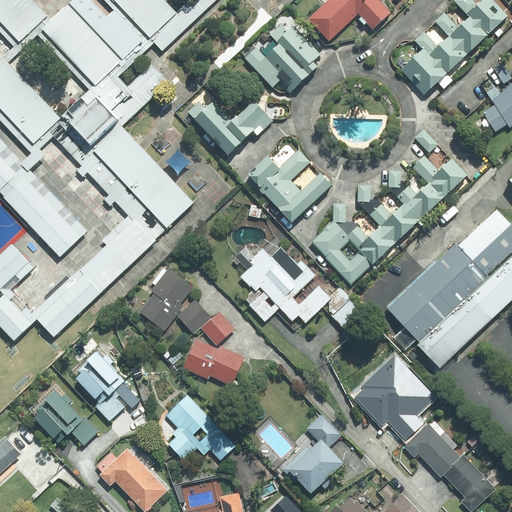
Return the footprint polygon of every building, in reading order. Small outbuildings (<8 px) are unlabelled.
[(47,20),(28,0),(0,0),(0,22),(20,45),(47,20)] [(80,0),(46,35),(100,89),(147,42),(161,56),(216,0),(192,0),(179,13),(166,0),(80,0)] [(330,0),(310,19),(330,40),(357,14),(374,32),(394,12),(382,0),(330,0)] [(424,51),(406,67),(425,89),(509,16),(495,0),(477,0),(476,1),(475,0),(455,0),(470,16),(459,26),(447,12),(435,23),(447,37),(437,46),(425,33),(415,41),(424,51)] [(319,55),(291,25),(263,50),(258,45),(244,58),(273,89),(281,82),(291,93),(318,68),(312,62),(319,55)] [(511,77),(503,63),(493,68),(504,86),(511,80),(511,77)] [(0,122),(32,155),(63,125),(3,64),(0,66),(0,122)] [(511,126),(511,125),(511,84),(493,103),(495,106),(483,113),(495,132),(509,124),(511,126)] [(232,120),(214,100),(195,117),(230,156),(271,118),(255,100),(232,120)] [(129,222),(31,314),(55,340),(197,207),(121,126),(77,167),(129,222)] [(425,128),(414,137),(429,154),(439,145),(425,128)] [(0,135),(0,194),(64,265),(94,239),(0,135)] [(281,168),(267,154),(246,174),(293,223),(331,186),(320,175),(303,191),(292,180),(310,163),(298,151),(281,168)] [(346,240),(333,225),(315,242),(349,277),(464,169),(452,156),(438,170),(426,157),(414,168),(429,183),(418,193),(405,179),(391,192),(404,205),(392,216),(382,205),(370,216),(380,227),(370,237),(360,227),(346,240)] [(389,185),(389,172),(381,172),(381,178),(380,185),(389,185)] [(370,202),(371,202),(371,183),(358,183),(358,202),(370,202)] [(333,223),(335,223),(347,223),(347,205),(334,204),(333,223)] [(256,206),(250,205),(250,217),(261,217),(262,209),(256,209),(256,206)] [(511,229),(496,212),(456,248),(483,277),(511,251),(511,229)] [(319,276),(277,236),(242,272),(263,292),(250,306),(266,322),(279,309),(292,322),(298,316),(309,327),(335,300),(318,283),(299,302),(296,299),(319,276)] [(14,241),(0,253),(0,289),(4,294),(37,265),(14,241)] [(415,344),(484,283),(451,246),(382,308),(415,344)] [(511,257),(415,344),(434,366),(511,296),(511,257)] [(191,284),(166,269),(138,314),(166,332),(176,315),(173,313),(191,284)] [(0,294),(0,329),(14,345),(32,329),(0,294)] [(198,301),(177,317),(193,337),(202,330),(215,347),(235,331),(221,312),(212,319),(198,301)] [(243,359),(194,339),(181,371),(230,390),(243,359)] [(128,377),(100,348),(73,373),(104,405),(98,410),(110,423),(129,404),(115,389),(128,377)] [(184,355),(178,349),(167,360),(173,367),(184,355)] [(370,397),(405,440),(425,423),(417,413),(428,404),(402,372),(370,397)] [(98,433),(58,389),(32,412),(58,441),(70,430),(84,446),(98,433)] [(221,461),(237,446),(188,393),(165,414),(178,428),(165,441),(184,462),(196,451),(203,458),(212,451),(221,461)] [(315,441),(285,468),(309,496),(349,462),(333,443),(342,436),(320,411),(302,427),(315,441)] [(471,511),(497,490),(435,419),(405,445),(415,456),(423,449),(466,498),(461,503),(468,511),(471,511)] [(472,447),(480,440),(473,432),(465,439),(472,447)] [(0,476),(21,457),(6,440),(0,446),(0,476)] [(148,511),(171,491),(129,447),(96,477),(108,490),(116,483),(142,511),(148,511)] [(209,511),(244,511),(240,492),(219,497),(222,509),(209,511)] [(366,511),(349,494),(330,511),(366,511)] [(273,511),(301,511),(286,497),(272,511),(273,511)] [(382,511),(401,511),(393,503),(382,511)]
